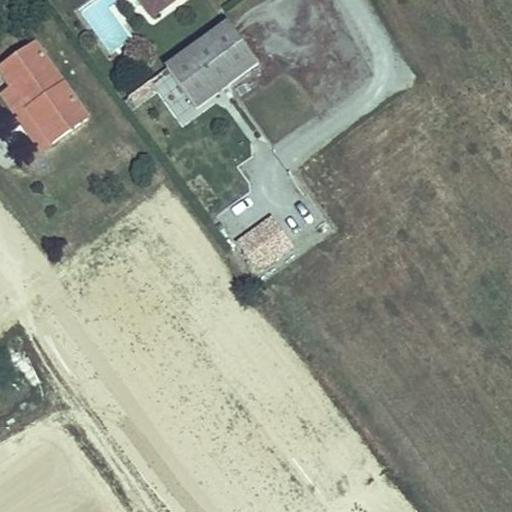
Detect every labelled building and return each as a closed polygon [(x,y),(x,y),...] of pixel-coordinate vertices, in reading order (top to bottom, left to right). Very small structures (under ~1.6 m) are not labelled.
[(146,0),(155,11),(169,0),(146,0)] [(230,15),(199,38),(228,79),(260,56),(230,15)] [(199,38),(167,61),(196,102),(228,79),(199,38)] [(40,40),(0,69),(0,71),(54,145),(95,115),(40,40)] [(236,241),(259,273),(296,246),(272,214),(236,241)]
